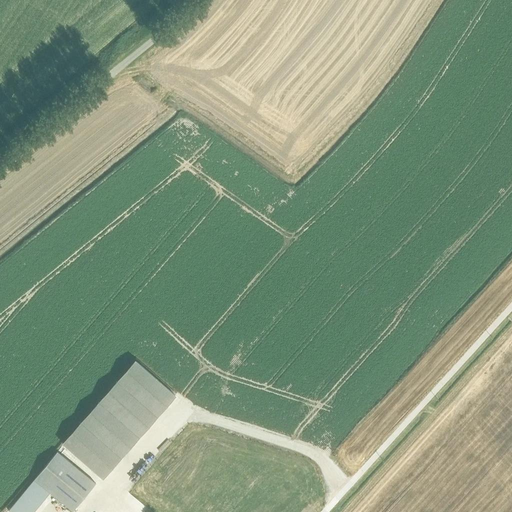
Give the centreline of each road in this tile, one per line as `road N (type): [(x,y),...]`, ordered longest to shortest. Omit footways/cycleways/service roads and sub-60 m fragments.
road 1 (unclassified): [(323,511),(511,308)]
road 2 (unclassified): [(0,166),(200,0)]
